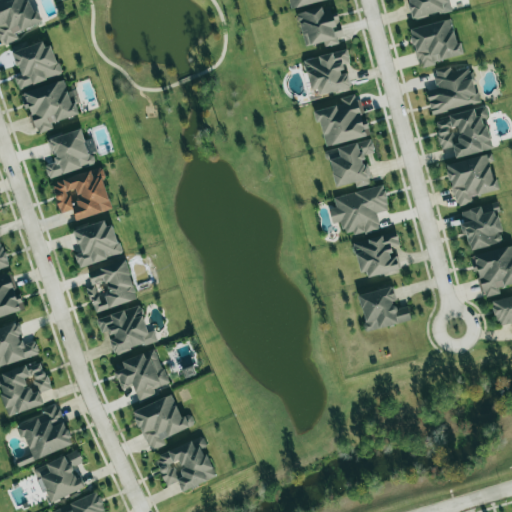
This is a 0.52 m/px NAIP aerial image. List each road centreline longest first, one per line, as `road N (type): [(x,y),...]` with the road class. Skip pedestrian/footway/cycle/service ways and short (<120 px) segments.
road 1 (residential): [(0,144),(81,377),(143,511)]
road 2 (residential): [(457,330),(368,0)]
